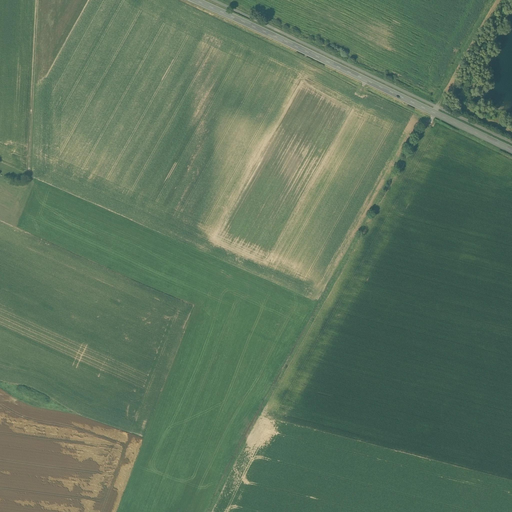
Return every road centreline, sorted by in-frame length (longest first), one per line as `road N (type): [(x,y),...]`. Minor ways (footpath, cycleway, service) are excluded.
road 1 (tertiary): [(511,150),(195,0)]
road 2 (track): [(27,175),(36,0)]
